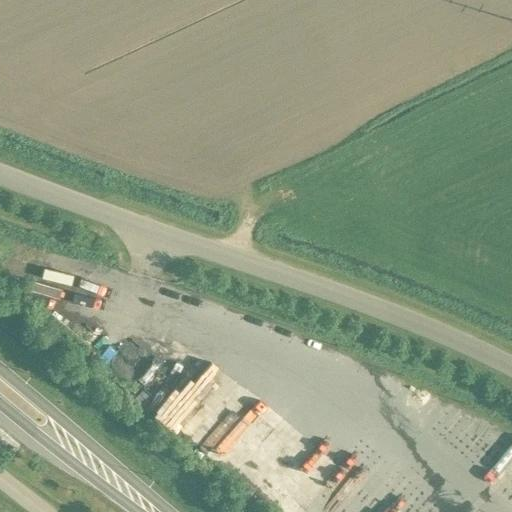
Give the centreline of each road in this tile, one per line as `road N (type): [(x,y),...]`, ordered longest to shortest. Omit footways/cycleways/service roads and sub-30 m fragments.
road 1 (unclassified): [(511,365),(435,329),(0,170)]
road 2 (primary): [(146,511),(0,390)]
